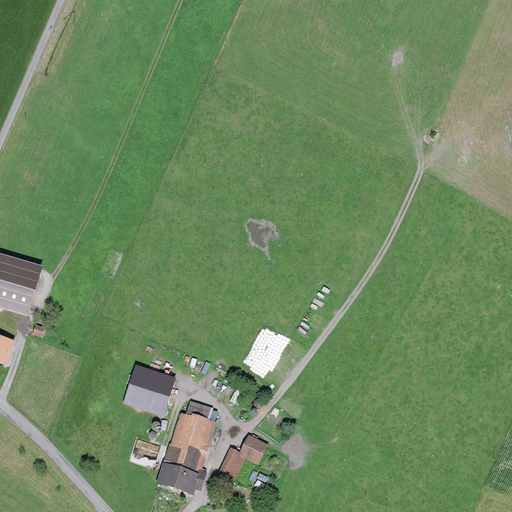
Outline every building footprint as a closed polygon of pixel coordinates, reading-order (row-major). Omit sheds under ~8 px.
[(0,305),(27,313),(37,276),(0,265),(0,305)] [(33,335),(41,337),(44,330),(36,327),(33,335)] [(0,362),(6,365),(11,345),(0,342),(0,362)] [(137,369),(125,404),(162,415),(174,381),(137,369)] [(213,426),(182,416),(160,484),(191,494),(193,488),(198,490),(204,472),(199,470),(213,426)] [(234,453),(222,477),(233,483),(245,458),(257,464),(266,448),(249,440),(241,456),(234,453)]
